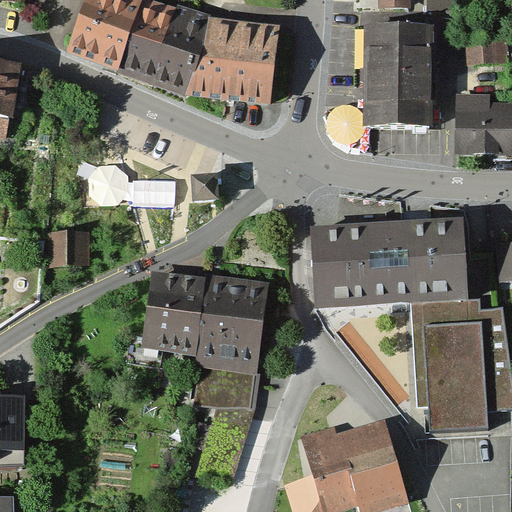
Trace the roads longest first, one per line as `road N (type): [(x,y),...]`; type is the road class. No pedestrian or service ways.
road 1 (residential): [(296,163),(181,251),(48,311),(0,345)]
road 2 (residential): [(0,49),(296,163)]
road 3 (residential): [(511,191),(296,163)]
road 4 (residential): [(322,346),(395,423),(438,511)]
road 5 (residential): [(296,163),(289,277),(322,346)]
road 6 (residential): [(322,346),(277,449),(264,511)]
road 7 (residential): [(296,163),(316,115),(314,0)]
